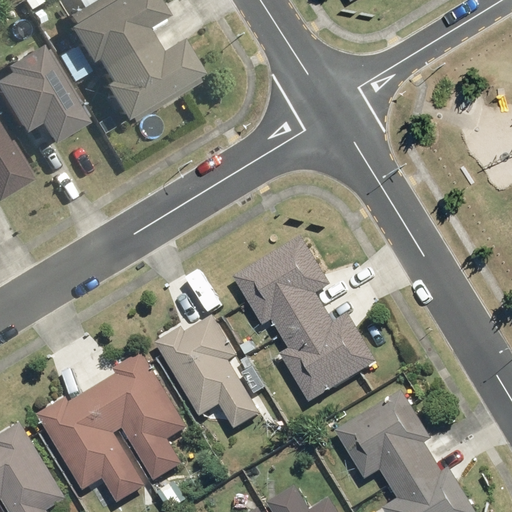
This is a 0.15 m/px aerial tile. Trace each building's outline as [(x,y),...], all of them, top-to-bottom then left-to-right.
[(77,21),(66,28),(84,62),(91,58),(103,80),(99,82),(118,118),(197,75),(174,31),(152,43),(143,26),(161,16),(151,0),(106,0),(106,1),(105,0),(92,0),(72,11),(77,21)] [(36,122),(48,143),(82,125),(80,121),(85,118),(48,49),(41,53),(37,46),(1,65),(5,72),(0,74),(0,99),(19,131),(36,122)] [(0,197),(29,180),(0,131),(0,197)] [(315,406),(384,365),(352,313),(338,321),(322,293),(335,285),(307,237),(239,278),(269,329),(280,323),(296,350),(286,356),(315,406)] [(191,328),(162,345),(206,418),(225,406),(240,431),(269,413),(238,361),(244,357),(219,316),(193,332),(191,328)] [(119,370),(122,375),(76,403),(73,397),(45,415),(91,492),(108,482),(122,506),(191,465),(176,440),(193,431),(147,353),(119,370)] [(479,511),(454,469),(447,473),(431,446),(437,442),(406,392),(340,432),(371,482),(386,473),(401,497),(388,506),(391,511),(479,511)] [(0,441),(0,443),(2,447),(0,447),(0,511),(55,511),(73,501),(26,425),(0,441)] [(342,511),(335,499),(319,509),(304,484),(274,502),(279,511),(270,511),(267,507),(259,511),(342,511)]
